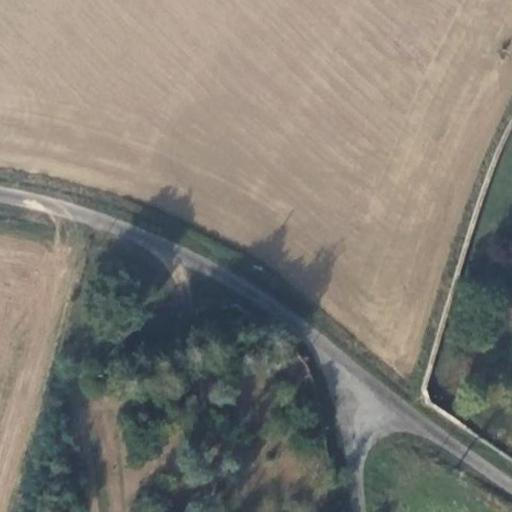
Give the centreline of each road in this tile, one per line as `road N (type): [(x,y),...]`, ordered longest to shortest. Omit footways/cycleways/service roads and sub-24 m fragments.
road 1 (unclassified): [(0,196),(85,217),(191,260),(268,302),(368,390)]
road 2 (unclassified): [(368,390),(511,490)]
road 3 (unclassified): [(368,390),(351,454),(362,511)]
